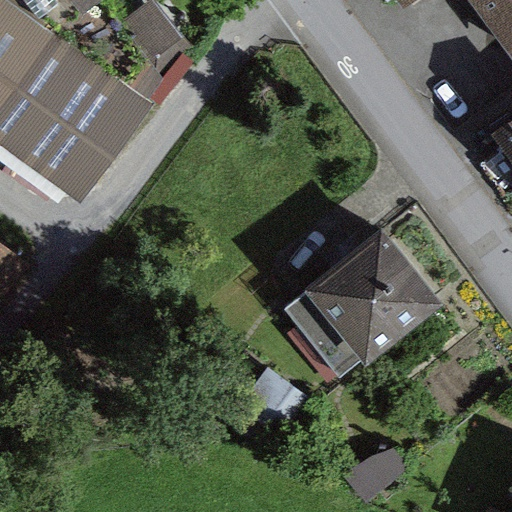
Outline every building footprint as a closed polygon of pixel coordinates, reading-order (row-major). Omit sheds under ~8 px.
[(102,0),(85,0),(92,9),(102,0)] [(511,0),(400,0),(406,7),(415,0),(467,0),(511,58),(511,0)] [(0,14),(0,126),(95,186),(146,105),(0,14)] [(511,123),(497,135),(511,155),(511,123)] [(453,295),(399,219),(287,299),(342,375),(453,295)] [(0,241),(0,298),(29,266),(0,241)]
